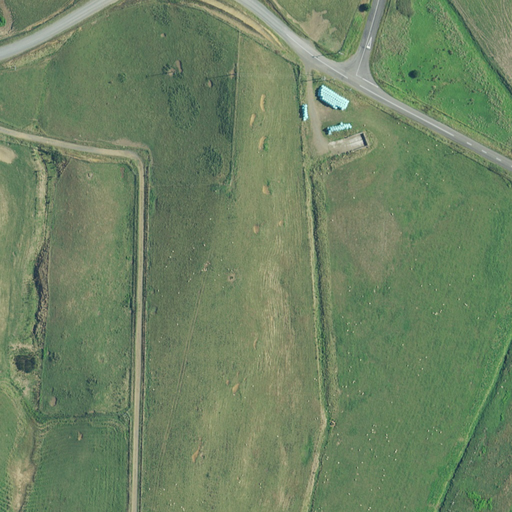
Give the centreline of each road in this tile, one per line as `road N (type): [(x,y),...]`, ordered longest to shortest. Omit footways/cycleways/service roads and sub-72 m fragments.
road 1 (unclassified): [(356,81),(511,168)]
road 2 (unclassified): [(244,0),(356,81)]
road 3 (unclassified): [(0,57),(120,0)]
